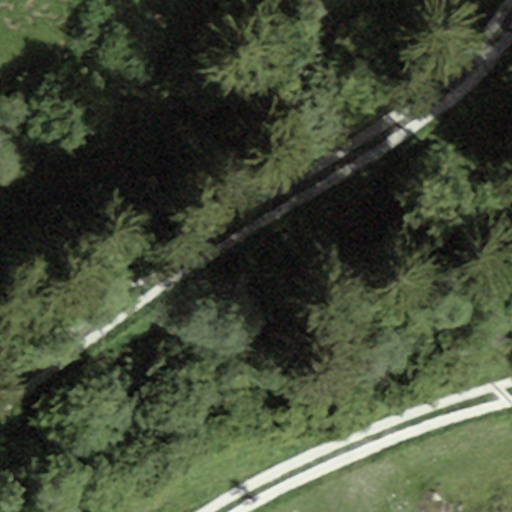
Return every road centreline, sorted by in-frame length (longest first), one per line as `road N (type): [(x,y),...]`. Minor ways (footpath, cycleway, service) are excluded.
road 1 (track): [(0,433),(445,121),(511,7)]
road 2 (track): [(511,387),(387,425),(231,511)]
